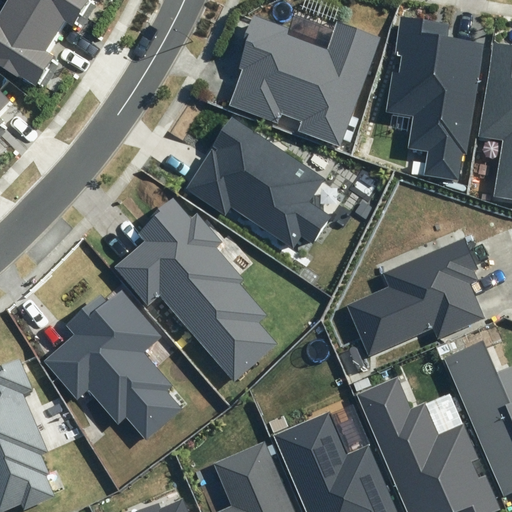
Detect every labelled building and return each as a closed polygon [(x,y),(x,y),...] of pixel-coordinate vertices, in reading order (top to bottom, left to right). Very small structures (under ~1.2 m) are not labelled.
[(19,76),(36,86),(55,56),(51,53),(61,34),(6,0),(0,10),(0,66),(18,77),(19,76)] [(73,27),(90,0),(6,0),(61,34),(67,23),(73,27)] [(298,131),(341,147),(381,38),(337,21),(327,49),(288,34),(290,29),(254,15),(245,39),(248,40),(238,68),(242,69),(228,105),(278,124),(282,114),(301,122),(298,131)] [(424,175),(459,180),(463,153),(467,153),(486,44),(446,38),(448,26),(400,18),(394,55),(401,57),(398,72),(392,71),(385,111),(414,116),(408,147),(428,151),(424,175)] [(496,194),(511,196),(511,45),(495,43),(481,135),(505,139),(496,194)] [(0,126),(5,121),(0,116),(13,103),(0,90),(0,126)] [(324,178),(232,118),(212,147),(217,150),(215,151),(212,149),(186,189),(226,215),(232,207),(293,247),(301,235),(314,244),(332,217),(308,201),(324,178)] [(193,218),(175,198),(152,217),(153,219),(136,233),(143,241),(114,267),(149,307),(162,296),(235,380),(277,344),(258,322),(267,315),(239,284),(245,279),(218,248),(225,242),(199,213),(193,218)] [(438,339),(486,318),(475,293),(471,284),(479,281),(474,270),(478,269),(465,238),(383,274),(388,286),(346,305),(369,357),(433,329),(438,339)] [(108,302),(102,295),(67,325),(75,334),(44,361),(78,400),(89,390),(118,423),(126,417),(146,440),(182,409),(167,391),(173,385),(145,352),(163,337),(122,290),(108,302)] [(511,367),(495,375),(482,343),(445,358),(504,495),(511,491),(511,367)] [(0,511),(2,511),(21,504),(23,510),(55,497),(46,476),(50,474),(42,455),(47,452),(23,394),(31,391),(18,361),(0,368),(0,511)] [(410,410),(396,378),(358,394),(408,511),(494,511),(501,509),(464,424),(438,435),(424,404),(410,410)] [(347,453),(329,411),(273,435),(306,511),(398,511),(369,444),(347,453)] [(295,511),(264,441),(213,463),(232,505),(216,511),(295,511)] [(188,511),(183,499),(161,508),(159,503),(136,511),(188,511)]
